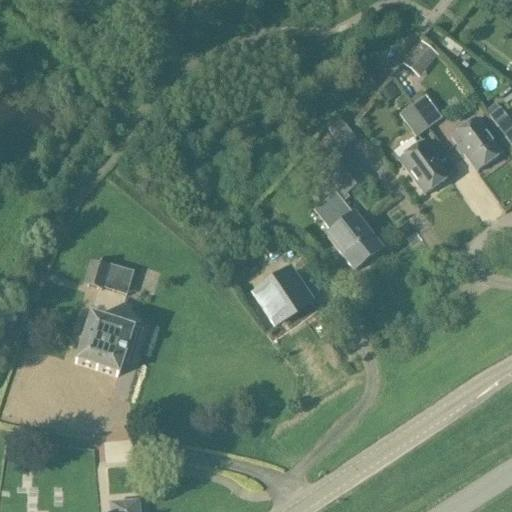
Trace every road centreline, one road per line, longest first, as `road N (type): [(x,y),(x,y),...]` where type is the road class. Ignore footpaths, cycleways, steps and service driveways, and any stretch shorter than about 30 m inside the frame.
road 1 (tertiary): [(308,511),(511,374)]
road 2 (unknown): [(354,143),(450,264),(511,220)]
